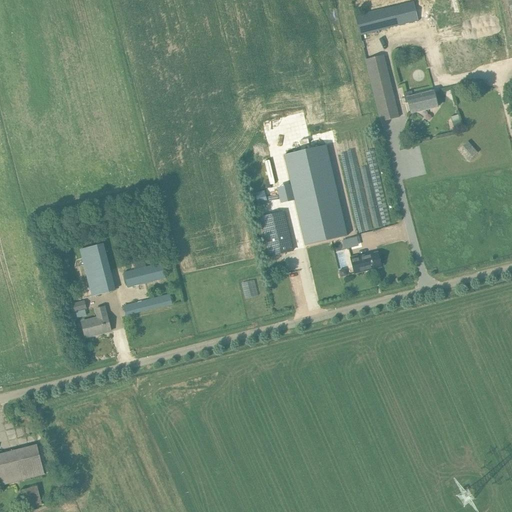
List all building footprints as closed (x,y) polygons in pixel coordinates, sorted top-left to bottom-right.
[(490,0),(464,0),(473,30),(478,29),(478,27),(490,24),(489,23),(496,21),(490,0)] [(356,16),(360,36),(417,22),(412,2),(356,16)] [(442,27),(442,34),(459,32),(458,25),(442,27)] [(502,39),(493,42),(496,50),(487,53),(490,61),(507,56),(502,39)] [(446,46),(449,61),(465,57),(462,43),(446,46)] [(399,118),(384,56),(366,60),(381,122),(399,118)] [(411,91),(403,94),(405,100),(406,104),(408,103),(411,113),(437,107),(434,93),(434,91),(413,96),(411,91)] [(460,128),(461,119),(451,118),(451,127),(460,128)] [(477,153),(468,143),(460,149),(469,160),(477,153)] [(326,145),(284,155),(305,246),(347,236),(326,146),(326,145)] [(266,197),(257,199),(258,205),(268,203),(266,197)] [(293,250),(283,210),(259,216),(269,256),(293,250)] [(114,291),(102,244),(80,250),(92,296),(114,291)] [(381,267),(378,252),(358,257),(357,256),(350,258),(354,274),(381,267)] [(162,263),(123,273),(127,288),(166,278),(162,263)] [(172,304),(169,294),(123,306),(125,315),(172,304)] [(86,309),(84,302),(71,305),(73,312),(86,309)] [(106,316),(104,307),(95,309),(97,317),(81,322),(85,338),(111,331),(107,316),(106,316)] [(0,454),(0,475),(2,485),(44,474),(37,445),(0,454)] [(41,504),(37,486),(20,490),(24,509),(34,507),(41,504)] [(475,499),(467,488),(456,496),(464,506),(475,499)]
